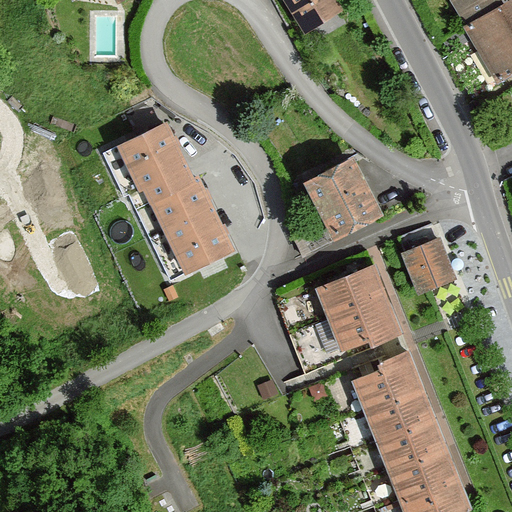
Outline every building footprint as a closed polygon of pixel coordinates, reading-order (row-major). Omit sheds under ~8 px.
[(285,0),(307,34),(343,10),(337,0),(285,0)] [(511,77),(511,0),(449,0),(465,26),(462,28),(498,87),(511,77)] [(190,272),(238,249),(203,177),(200,178),(170,119),(121,143),(143,189),(148,186),(190,272)] [(355,157),(305,182),(336,241),(385,216),(355,157)] [(442,238),(404,253),(420,296),(459,281),(442,238)] [(404,335),(376,265),(317,288),(342,353),(371,342),(373,348),(404,335)] [(463,511),(470,510),(407,352),(381,362),(383,368),(357,379),(409,511),(463,511)]
